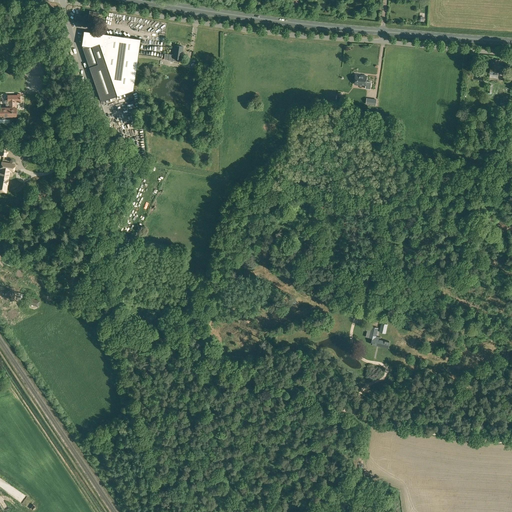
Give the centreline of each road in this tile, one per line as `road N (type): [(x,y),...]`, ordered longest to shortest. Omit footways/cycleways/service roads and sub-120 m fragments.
road 1 (track): [(110,322),(354,413),(435,433),(511,440)]
road 2 (unclassified): [(381,41),(276,34),(61,0)]
road 3 (primary): [(138,0),(382,31)]
road 4 (track): [(111,153),(68,297),(110,322)]
road 5 (unclassified): [(111,153),(61,0)]
road 6 (unclassified): [(511,53),(381,41)]
road 7 (primary): [(382,31),(511,41)]
